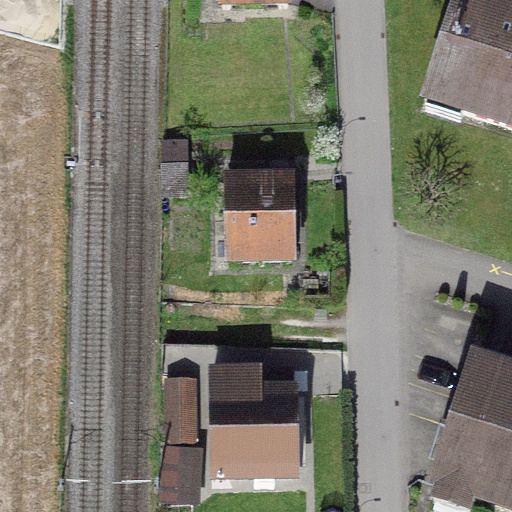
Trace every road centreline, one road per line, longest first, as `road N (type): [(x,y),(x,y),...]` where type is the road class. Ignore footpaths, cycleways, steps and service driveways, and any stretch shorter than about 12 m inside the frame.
road 1 (residential): [(363,0),(369,340)]
road 2 (residential): [(375,511),(369,340)]
